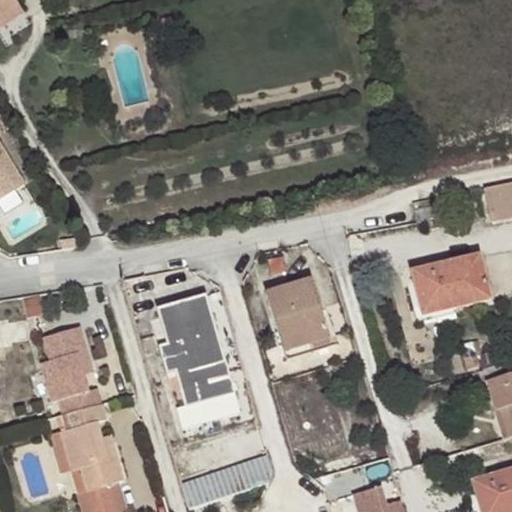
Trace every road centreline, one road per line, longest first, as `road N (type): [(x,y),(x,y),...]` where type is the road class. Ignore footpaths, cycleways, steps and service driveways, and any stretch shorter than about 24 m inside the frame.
road 1 (residential): [(219,242),(299,511)]
road 2 (residential): [(102,262),(178,511)]
road 3 (residential): [(332,221),(403,468)]
road 4 (residential): [(511,176),(332,221)]
